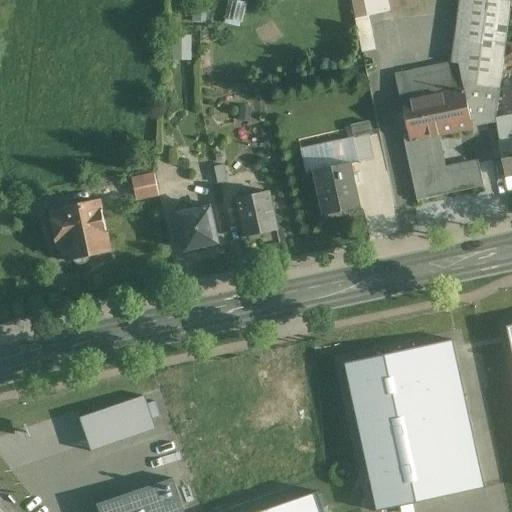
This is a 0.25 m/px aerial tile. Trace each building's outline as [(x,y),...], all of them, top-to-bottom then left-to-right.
[(237,0),(228,0),(225,21),(242,24),(247,2),(237,0)] [(388,0),(351,0),(356,19),(391,12),(388,0)] [(402,0),(388,0),(391,12),(405,9),(402,0)] [(415,0),(402,0),(405,9),(416,6),(415,0)] [(192,60),(193,34),(173,34),(172,60),(192,60)] [(505,48),(460,42),(457,64),(459,64),(465,90),(472,128),(496,123),(505,48)] [(457,64),(397,77),(402,103),(465,90),(459,64),(457,64)] [(465,90),(402,103),(409,136),(410,141),(425,138),(472,128),(465,90)] [(511,116),(497,119),(500,143),(498,143),(505,178),(511,176),(511,116)] [(480,164),(433,174),(425,138),(410,141),(409,136),(403,137),(416,201),(484,187),(480,164)] [(359,164),(370,161),(374,160),(369,137),(354,140),(358,163),(359,164)] [(354,140),(328,145),(299,152),(303,174),(314,172),(351,164),(358,163),(354,140)] [(212,157),(195,161),(201,188),(218,185),(215,168),(212,157)] [(351,164),(314,172),(324,217),(326,217),(326,221),(342,218),(341,214),(360,210),(351,164)] [(223,166),(215,168),(218,185),(227,183),(223,166)] [(154,174),(132,179),(137,201),(159,196),(154,174)] [(269,193),(237,200),(246,239),(248,238),(251,241),(259,239),(260,236),(277,232),(269,193)] [(100,202),(52,213),(59,249),(68,247),(71,259),(73,259),(75,262),(78,264),(81,265),(85,264),(88,262),(90,259),(90,255),(110,251),(100,202)] [(211,209),(193,212),(192,205),(179,208),(181,215),(180,215),(187,251),(203,247),(204,249),(206,251),(209,251),(211,251),(213,249),(215,247),(215,245),(218,244),(211,209)] [(452,340),(345,364),(356,417),(376,511),(378,511),(485,489),(469,415),(452,340)] [(193,511),(183,480),(109,505),(111,511),(193,511)]
